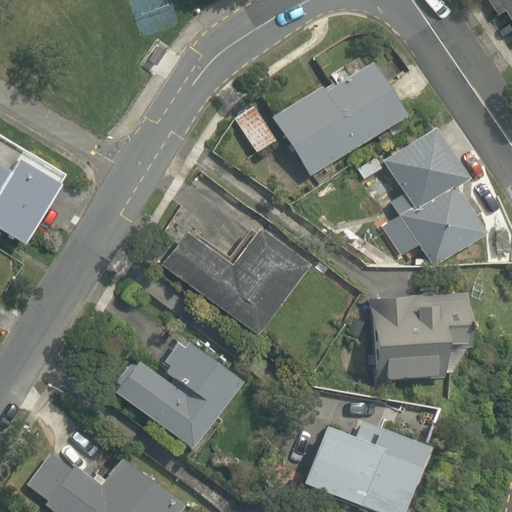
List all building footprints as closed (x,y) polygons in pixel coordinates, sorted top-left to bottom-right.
[(511,0),(494,0),(511,24),(511,0)] [(303,173),(396,114),(363,62),(324,87),(321,82),(267,116),(303,173)] [(268,138),(248,104),(226,118),(246,151),(268,138)] [(426,124),(375,158),(407,208),(391,218),(423,268),(477,233),(447,187),(462,177),(426,124)] [(0,162),(0,235),(19,246),(55,183),(12,158),(7,167),(0,162)] [(170,227),(148,259),(195,291),(192,295),(250,335),(300,263),(249,228),(224,265),(170,227)] [(375,358),(376,378),(442,372),(441,357),(464,354),(459,292),(430,295),(430,287),(364,293),(367,328),(360,328),(363,359),(375,358)] [(130,356),(106,394),(188,444),(231,374),(172,338),(153,370),(130,356)] [(316,423),(294,481),(376,511),(392,511),(420,439),(354,414),(347,434),(316,423)] [(40,498),(36,505),(47,511),(167,511),(177,498),(113,458),(98,484),(43,450),(20,486),(40,498)]
